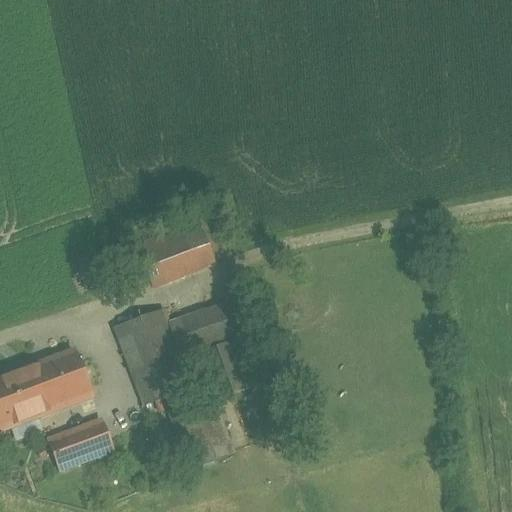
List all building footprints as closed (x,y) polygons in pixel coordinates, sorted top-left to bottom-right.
[(199,227),(139,249),(154,289),(214,266),(199,227)] [(192,389),(163,313),(139,322),(168,398),(192,389)] [(74,354),(0,381),(0,432),(91,399),(74,354)] [(233,444),(232,444),(216,400),(171,415),(185,454),(191,452),(197,469),(237,455),(233,444)] [(101,423),(48,443),(60,473),(112,453),(101,423)]
